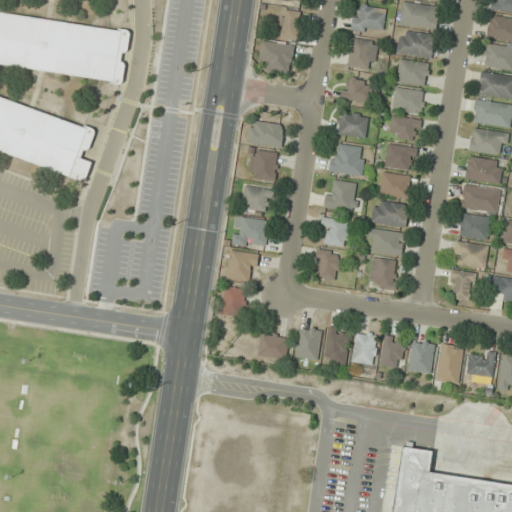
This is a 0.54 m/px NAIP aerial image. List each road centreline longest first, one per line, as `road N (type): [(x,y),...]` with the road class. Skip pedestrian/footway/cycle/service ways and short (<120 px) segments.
road 1 (tertiary): [(156,511),(240,0)]
road 2 (residential): [(469,0),(424,312)]
road 3 (residential): [(290,293),(327,0)]
road 4 (residential): [(511,325),(290,293)]
road 5 (residential): [(183,332),(0,303)]
